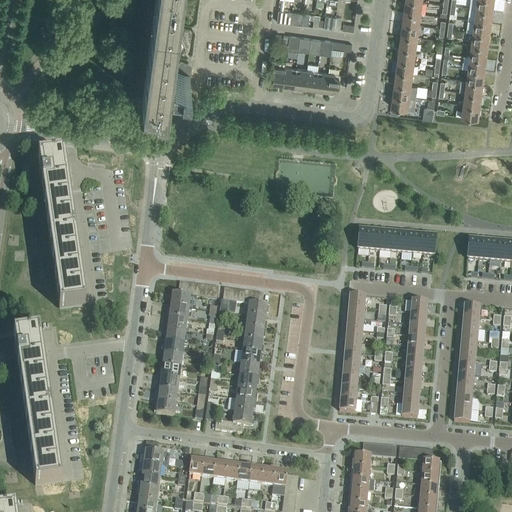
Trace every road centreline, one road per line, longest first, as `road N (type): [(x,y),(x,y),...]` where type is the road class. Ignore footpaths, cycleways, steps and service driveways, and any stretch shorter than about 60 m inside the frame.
road 1 (residential): [(330,427),(295,410),(307,291),(143,266)]
road 2 (residential): [(327,457),(121,430)]
road 3 (residential): [(511,301),(449,295),(436,436)]
road 4 (residential): [(67,469),(53,354),(131,345)]
road 5 (residential): [(376,40),(365,113),(350,120),(254,106)]
road 6 (residential): [(91,299),(70,133)]
road 7 (residential): [(143,266),(158,145)]
